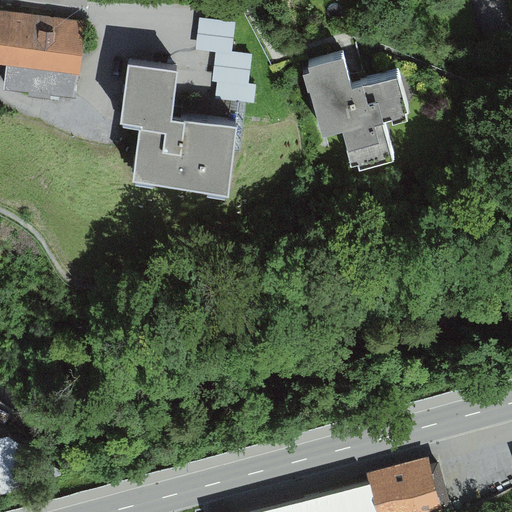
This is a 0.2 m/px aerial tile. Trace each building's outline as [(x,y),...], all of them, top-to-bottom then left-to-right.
[(235,22),(201,19),(198,50),(215,52),(212,81),(218,82),(217,97),(253,101),(255,85),(249,84),(252,54),(232,52),(235,22)] [(48,91),(48,87),(74,90),(82,32),(0,20),(0,55),(6,56),(3,81),(30,85),(29,88),(48,91)] [(313,80),(308,81),(320,124),(340,119),(346,138),(351,137),(357,159),(391,150),(380,112),(389,109),(388,107),(406,102),(396,66),(349,79),(341,49),(307,58),(313,80)] [(234,117),(169,109),(175,61),(127,55),(119,115),(139,118),(132,168),(226,180),(234,117)] [(0,472),(20,472),(18,429),(0,429),(0,472)] [(445,499),(434,459),(427,461),(426,457),(366,472),(367,477),(231,511),(415,511),(436,507),(437,510),(451,507),(448,498),(445,499)]
